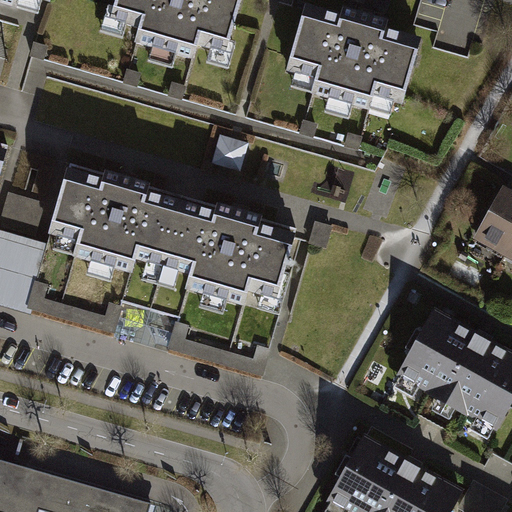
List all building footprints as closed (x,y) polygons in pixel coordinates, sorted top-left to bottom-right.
[(0,0),(0,5),(53,20),(59,0),(0,0)] [(119,0),(112,25),(223,56),(238,0),(119,0)] [(288,72),(399,103),(417,39),(306,8),(288,72)] [(244,167),(252,140),(224,132),(216,159),(244,167)] [(0,174),(8,146),(0,143),(0,174)] [(184,197),(71,164),(50,235),(63,239),(79,243),(75,257),(131,274),(135,259),(163,267),(184,197)] [(511,189),(508,187),(479,240),(511,257),(511,189)] [(297,229),(184,197),(163,267),(191,275),(187,290),(243,306),(248,292),(263,296),(276,300),(284,273),(297,229)] [(29,308),(114,333),(121,309),(49,288),(63,239),(50,235),(29,308)] [(177,325),(170,349),(262,375),(291,275),(284,273),(276,300),(263,296),(249,345),(177,325)] [(170,349),(177,325),(179,319),(123,303),(121,309),(114,333),(128,337),(127,340),(156,349),(157,345),(170,349)] [(511,361),(433,320),(398,386),(504,442),(511,427),(511,361)] [(364,439),(330,499),(352,511),(450,511),(461,493),(364,439)] [(0,511),(39,511),(40,510),(46,511),(148,511),(151,504),(0,460),(0,511)]
